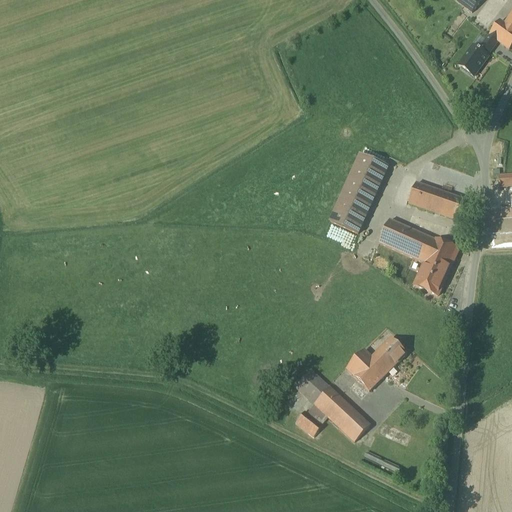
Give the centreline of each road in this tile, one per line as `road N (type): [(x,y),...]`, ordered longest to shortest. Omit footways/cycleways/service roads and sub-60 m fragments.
road 1 (track): [(441,511),(183,384),(0,363)]
road 2 (unclassified): [(483,155),(449,511)]
road 3 (unclassified): [(483,155),(371,0)]
